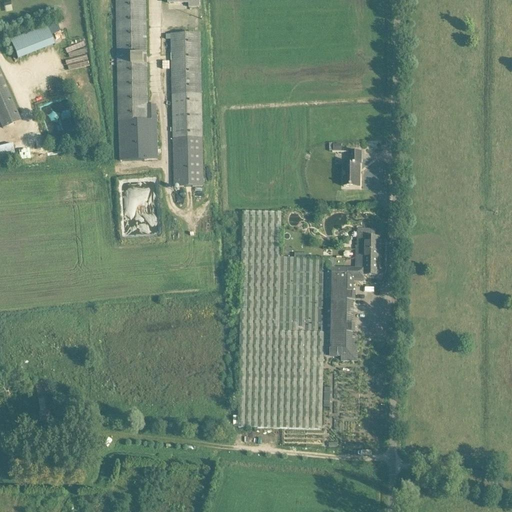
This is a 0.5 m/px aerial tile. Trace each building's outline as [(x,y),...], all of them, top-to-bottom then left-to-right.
[(147,107),(145,8),(144,0),(116,0),(117,9),(118,112),(120,161),(157,160),(156,107),(147,107)] [(50,26),(11,39),(19,59),(57,46),(50,26)] [(203,187),(202,140),(199,34),(171,35),(173,140),(174,187),(203,187)] [(14,144),(0,147),(0,158),(17,154),(14,144)] [(361,152),(351,152),(348,152),(348,164),(342,164),(342,187),(360,187),(360,179),(357,179),(357,160),(361,160),(361,152)] [(333,260),(280,259),(281,213),(242,212),(238,428),(322,430),(323,356),(341,357),(341,362),(357,362),(357,341),(352,341),(354,279),(364,280),(364,276),(378,276),(379,237),(375,237),(375,231),(357,231),(356,269),(334,269),(334,278),(333,278),(333,260)] [(53,420),(48,382),(47,376),(28,378),(29,386),(31,385),(36,423),(43,422),(53,420)] [(5,380),(6,394),(27,391),(25,378),(5,380)] [(36,438),(36,444),(37,454),(56,453),(55,437),(36,438)]
